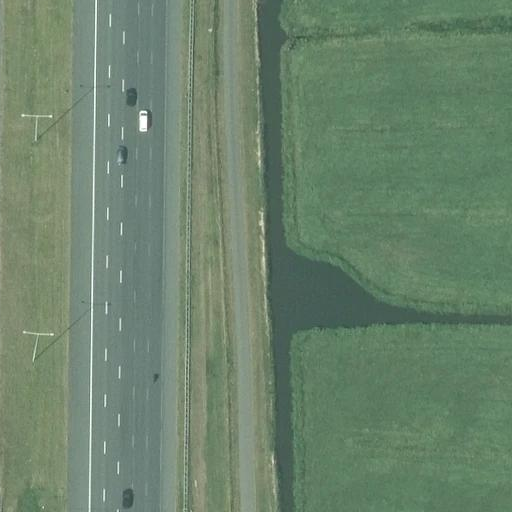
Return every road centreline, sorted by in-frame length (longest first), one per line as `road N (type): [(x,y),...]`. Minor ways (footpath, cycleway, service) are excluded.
road 1 (unclassified): [(246,511),(230,0)]
road 2 (motorway): [(123,511),(134,0)]
